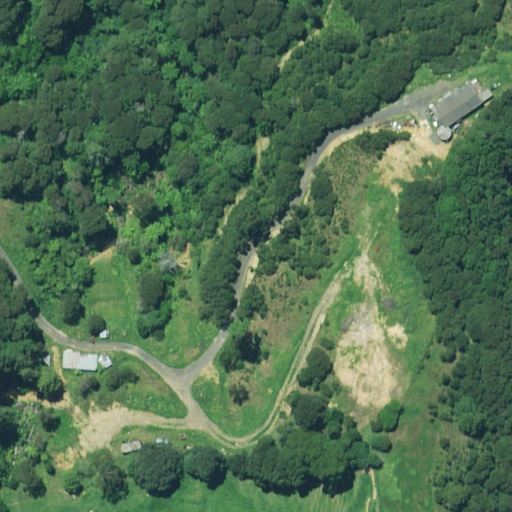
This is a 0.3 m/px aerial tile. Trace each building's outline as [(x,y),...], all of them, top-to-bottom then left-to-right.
[(485,105),(471,86),(446,104),(459,123),(485,105)] [(97,358),(80,357),(79,371),(96,373),(97,358)] [(115,366),(108,357),(99,364),(105,373),(115,366)] [(76,359),(64,359),(63,370),(76,371),(76,359)] [(143,451),(141,443),(121,446),(123,455),(143,451)]
